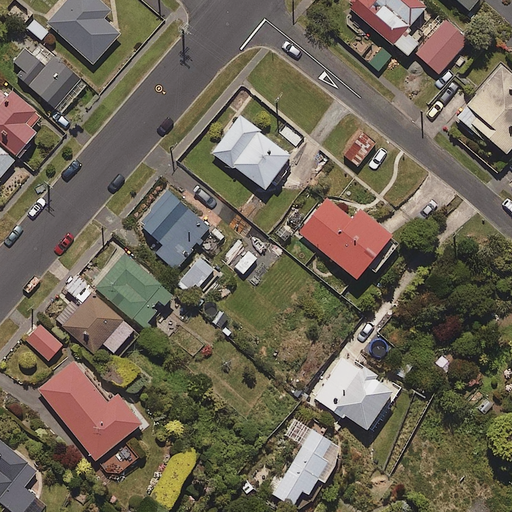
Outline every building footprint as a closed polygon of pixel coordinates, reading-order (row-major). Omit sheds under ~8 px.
[(111,10),(100,0),(66,0),(47,22),(92,64),(119,35),(102,20),(111,10)] [(425,7),(416,0),(351,0),(346,7),(406,57),(418,43),(405,32),(425,7)] [(453,0),(468,12),(477,0),(453,0)] [(32,18),(24,29),(40,41),(48,30),(32,18)] [(467,41),(443,21),(415,54),(438,74),(467,41)] [(85,86),(33,39),(8,67),(60,114),(85,86)] [(511,147),(511,77),(499,67),(457,117),(504,156),(511,147)] [(6,99),(0,93),(0,144),(14,157),(35,133),(30,128),(39,117),(11,92),(6,99)] [(289,157),(239,117),(213,150),(263,190),(289,157)] [(375,143),(360,132),(343,156),(357,167),(375,143)] [(0,178),(13,162),(0,150),(0,178)] [(210,229),(165,191),(137,225),(161,246),(155,253),(175,270),(210,229)] [(351,219),(326,198),(297,233),(355,280),(366,267),(373,273),(398,244),(375,225),(386,211),(369,197),(351,219)] [(272,263),(261,277),(280,291),(296,270),(270,250),(265,257),(272,263)] [(171,296),(121,255),(94,287),(143,329),(171,296)] [(118,358),(138,335),(90,293),(74,312),(68,307),(55,322),(92,355),(102,344),(118,358)] [(61,346),(37,324),(24,338),(47,360),(61,346)] [(415,360),(401,352),(390,371),(404,379),(415,360)] [(310,388),(318,394),(315,399),(363,433),(394,389),(363,368),(360,371),(342,359),(329,378),(320,372),(310,388)] [(104,403),(69,362),(37,391),(68,427),(60,434),(89,467),(140,422),(115,393),(104,403)] [(341,450),(310,431),(272,495),(292,507),(300,492),(307,496),(316,480),(322,483),(341,450)] [(36,473),(0,444),(0,505),(8,511),(24,511),(35,499),(23,489),(36,473)] [(166,511),(196,456),(176,446),(141,511),(166,511)] [(137,457),(128,447),(105,467),(114,477),(137,457)]
